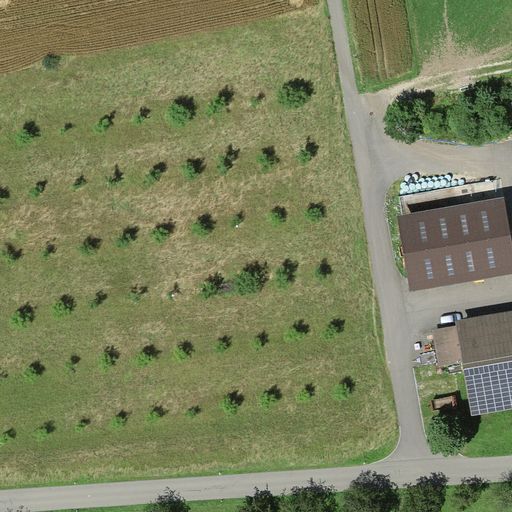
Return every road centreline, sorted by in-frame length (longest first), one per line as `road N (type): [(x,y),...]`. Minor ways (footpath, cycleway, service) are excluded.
road 1 (tertiary): [(511,469),(0,505)]
road 2 (track): [(409,474),(333,0)]
